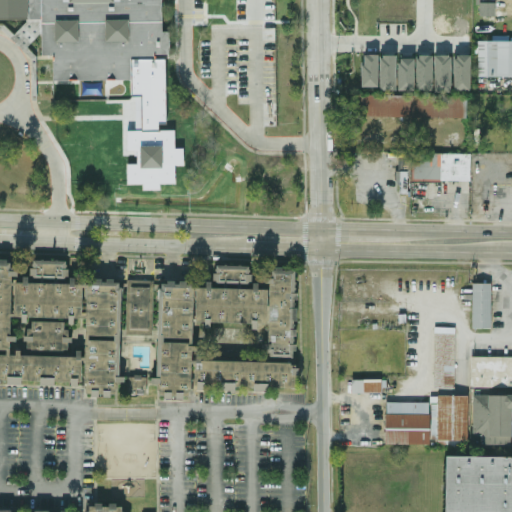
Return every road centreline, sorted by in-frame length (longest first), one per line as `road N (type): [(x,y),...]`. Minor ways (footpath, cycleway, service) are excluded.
road 1 (secondary): [(511,234),(0,220)]
road 2 (residential): [(321,511),(316,0)]
road 3 (secondary): [(58,242),(505,254)]
